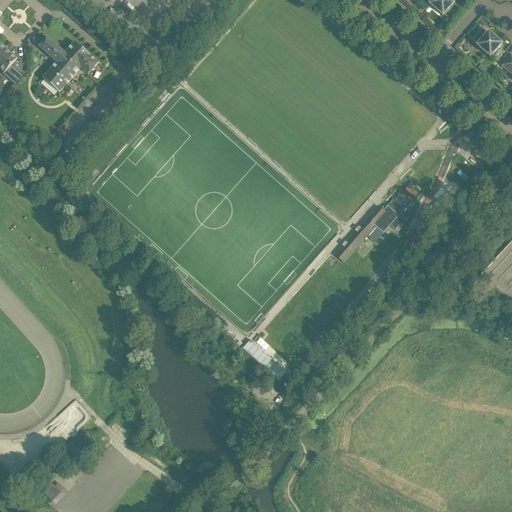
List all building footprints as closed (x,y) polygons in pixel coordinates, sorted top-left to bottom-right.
[(455,3),(451,0),(426,0),(430,4),(429,5),(443,17),(444,16),(449,20),(459,9),(454,4),(455,3)] [(484,31),(474,42),(478,45),(477,46),(490,58),(502,45),(489,33),(488,34),(484,31)] [(65,54),(47,39),(39,48),(57,64),(43,80),(59,94),(81,69),(88,76),(99,64),(75,43),(65,54)] [(4,75),(10,80),(15,85),(25,74),(19,70),(16,67),(18,64),(15,62),(17,60),(0,45),(0,69),(5,73),(4,75)] [(502,66),(511,74),(511,56),(502,66)] [(106,99),(116,108),(121,103),(111,93),(106,99)] [(111,113),(116,108),(106,99),(101,104),(111,113)] [(96,110),(107,119),(111,113),(101,104),(96,110)] [(102,124),(107,119),(96,110),(91,115),(95,118),(101,124),(102,124)] [(85,129),(92,134),(101,124),(95,118),(85,129)] [(77,131),(88,140),(93,135),(92,134),(85,129),(82,126),(77,131)] [(83,146),(88,140),(77,131),(72,137),(83,146)] [(68,142),(78,151),(83,146),(72,137),(68,142)] [(73,157),(78,151),(68,142),(63,148),(73,157)] [(338,279),(334,274),(323,286),(341,302),(384,254),(367,239),(356,250),(360,254),(338,279)] [(247,342),(239,351),(275,383),(283,374),(247,342)] [(0,489),(3,486),(20,502),(53,466),(44,459),(48,455),(38,446),(18,468),(0,451),(0,505),(4,501),(0,496),(0,489)]
